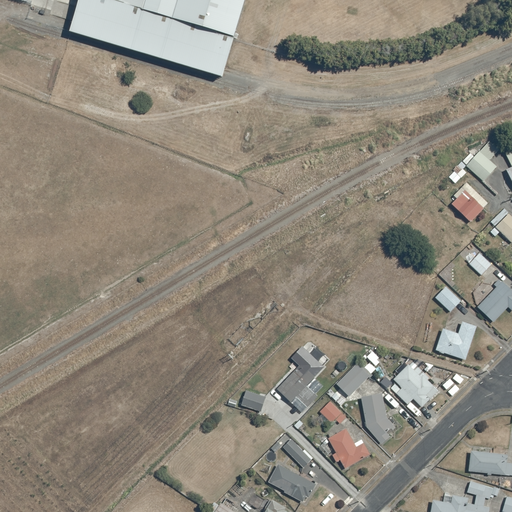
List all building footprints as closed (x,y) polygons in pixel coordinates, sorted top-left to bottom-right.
[(226,72),(247,0),(116,0),(116,2),(109,0),(80,0),(72,28),(71,33),(224,79),(226,72)] [(469,169),(484,181),(497,165),(490,159),(498,149),(489,142),(476,157),(469,151),(453,171),(462,178),(469,169)] [(449,201),(471,221),(488,202),(466,182),(449,201)] [(511,243),(511,241),(511,217),(508,213),(490,232),(495,236),(500,231),(511,243)] [(470,263),(482,275),(492,265),(480,253),(470,263)] [(511,292),(501,282),(476,307),(492,323),(507,307),(511,311),(511,292)] [(435,299),(450,311),(461,299),(446,286),(435,299)] [(464,359),(475,325),(462,321),(458,334),(442,329),(436,351),(464,359)] [(368,346),(358,343),(356,350),(366,352),(368,346)] [(380,358),(374,351),(367,357),(372,364),(380,358)] [(398,383),(392,389),(389,392),(394,397),(397,394),(407,405),(409,403),(414,407),(418,402),(423,407),(439,390),(411,362),(394,379),(398,383)] [(337,386),(348,397),(370,374),(359,363),(337,386)] [(302,364),(276,391),(289,403),(296,396),(309,408),(319,398),(315,394),(323,385),(312,374),(316,369),(312,365),(307,370),(302,364)] [(266,398),(245,390),(240,404),(261,412),(266,398)] [(338,391),(331,397),(340,406),(347,400),(338,391)] [(362,397),(365,424),(383,444),(391,436),(386,431),(392,425),(384,418),(382,395),(362,397)] [(347,416),(329,400),(319,411),(331,422),(335,418),(340,423),(347,416)] [(345,468),(370,453),(361,439),(355,443),(347,428),(328,439),(336,453),(333,455),(336,461),(340,459),(345,468)] [(303,468),(313,458),(305,450),(303,451),(291,439),(283,447),(303,468)] [(507,454),(471,451),(469,471),(511,475),(511,463),(506,463),(507,454)] [(316,484),(276,465),(267,482),(285,491),(284,493),(302,502),(306,495),(307,496),(310,490),(312,491),(316,484)] [(482,511),(485,499),(492,501),(493,495),(497,496),(499,488),(470,482),(468,493),(479,495),(478,500),(453,495),(451,503),(433,500),(430,511),(482,511)] [(267,494),(258,488),(248,504),(257,510),(267,494)] [(511,511),(511,496),(507,495),(502,511),(511,511)] [(289,511),(271,500),(263,511),(289,511)] [(232,511),(215,501),(209,510),(212,511),(232,511)]
